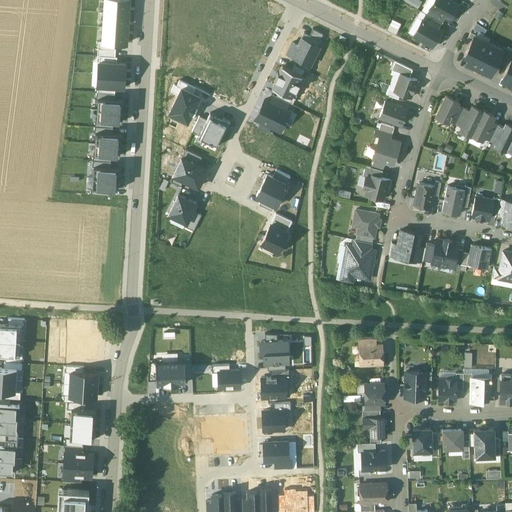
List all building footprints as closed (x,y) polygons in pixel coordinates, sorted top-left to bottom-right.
[(105,0),(105,12),(129,14),(129,0),(105,0)] [(459,5),(450,0),(434,0),(430,8),(445,17),(451,20),(459,5)] [(445,17),(430,8),(426,14),(441,22),(441,23),(442,23),(445,17)] [(105,12),(104,27),(128,28),(129,14),(105,12)] [(426,14),(426,13),(422,19),(438,28),(441,23),(441,22),(426,14)] [(438,28),(422,19),(413,35),(432,46),(441,30),(438,28)] [(388,30),(396,34),(401,24),(393,20),(388,30)] [(104,27),(103,42),(116,42),(127,43),(128,28),(104,27)] [(321,39),(323,34),(312,28),(310,34),(321,39)] [(298,59),(311,65),(321,46),(301,36),(291,56),(298,59)] [(475,36),(474,36),(473,38),(464,55),(469,58),(467,63),(476,68),(488,43),(475,36)] [(116,50),(116,42),(103,42),(98,41),(98,49),(116,50)] [(502,49),(488,43),(476,68),(485,72),(488,67),(493,69),(497,60),(503,50),(502,49)] [(503,47),(502,49),(503,50),(497,60),(503,63),(509,50),(503,47)] [(115,57),(116,50),(98,49),(98,55),(115,57)] [(511,50),(509,50),(503,63),(508,66),(511,57),(511,50)] [(298,59),(295,65),(305,70),(308,72),(311,65),(298,59)] [(99,62),(98,74),(125,75),(126,63),(99,62)] [(412,69),(400,63),(396,71),(401,73),(409,76),(412,69)] [(279,90),(295,98),(306,77),(302,75),(305,70),(295,65),(294,64),(291,70),(282,65),(279,73),(278,72),(274,79),(275,80),(272,87),(279,90)] [(409,76),(401,73),(394,91),(400,93),(410,97),(417,79),(409,76)] [(124,87),(125,75),(98,74),(97,86),(124,87)] [(177,85),(193,93),(196,87),(179,79),(177,85)] [(177,85),(174,84),(171,91),(178,94),(169,112),(187,121),(191,113),(193,114),(197,106),(195,105),(200,96),(193,93),(177,85)] [(398,99),(400,93),(394,91),(389,89),(387,95),(398,99)] [(295,98),(279,90),(276,96),(292,104),(295,98)] [(270,102),(286,110),(290,103),(274,95),(270,102)] [(458,102),(446,96),(436,116),(448,122),(449,120),(457,104),(458,102)] [(98,98),(97,109),(122,110),(123,99),(98,98)] [(270,126),(280,131),(290,111),(286,110),(270,102),(265,99),(255,119),(259,121),(270,126)] [(407,109),(385,101),(379,117),(401,125),(407,109)] [(457,104),(449,120),(455,123),(463,107),(457,104)] [(482,111),(472,106),(470,110),(462,126),(460,130),(471,135),(471,134),(482,111)] [(463,107),(455,123),(462,126),(470,110),(463,107)] [(122,121),(122,110),(97,109),(97,120),(122,121)] [(494,115),(483,110),(482,111),(471,134),(482,140),(483,137),(491,121),(494,115)] [(199,135),(198,137),(209,142),(210,141),(218,145),(230,121),(222,117),(222,119),(210,113),(207,119),(199,135)] [(207,119),(200,116),(192,131),(199,135),(207,119)] [(270,126),(259,121),(257,126),(268,131),(270,126)] [(498,124),(491,121),(483,137),(490,140),(498,124)] [(394,127),(381,123),(379,129),(392,133),(394,127)] [(496,143),(495,145),(506,150),(507,148),(511,137),(511,126),(506,123),(504,127),(496,143)] [(504,127),(498,124),(490,140),(496,143),(504,127)] [(379,129),(375,128),(374,134),(380,136),(390,139),(392,133),(379,129)] [(96,132),(95,143),(121,144),(121,133),(96,132)] [(390,139),(380,136),(376,148),(375,148),(372,158),(374,159),(385,162),(393,164),(396,155),(394,154),(396,149),(398,150),(400,142),(390,139)] [(120,155),(121,144),(95,143),(94,153),(120,155)] [(202,157),(186,149),(181,156),(198,164),(202,157)] [(183,180),(198,187),(207,169),(198,164),(181,156),(173,175),(183,180)] [(385,162),(374,159),(371,167),(382,170),(385,162)] [(94,166),(93,177),(119,178),(119,167),(94,166)] [(371,167),(365,166),(363,175),(365,176),(366,176),(371,177),(372,175),(381,177),(383,170),(382,170),(371,167)] [(272,176),(287,183),(290,176),(276,169),(272,176)] [(276,206),(287,183),(272,176),(267,174),(256,196),(261,199),(274,205),(276,206)] [(183,180),(173,175),(170,181),(181,186),(183,180)] [(371,177),(366,176),(365,176),(363,188),(368,189),(366,195),(383,199),(386,190),(388,188),(390,180),(381,177),(372,175),(371,177)] [(118,189),(119,178),(93,177),(92,188),(118,189)] [(441,182),(435,181),(434,186),(433,194),(439,196),(441,182)] [(434,186),(419,183),(417,190),(415,190),(414,197),(416,198),(414,205),(430,208),(433,194),(434,186)] [(464,188),(447,184),(442,210),(459,214),(462,201),(464,188)] [(471,186),(465,185),(464,188),(462,201),(468,202),(471,186)] [(336,195),(349,199),(351,192),(338,189),(336,195)] [(178,193),(168,215),(187,224),(193,211),(197,202),(178,193)] [(484,196),(475,195),(471,215),(476,216),(476,217),(484,219),(485,218),(489,219),(493,199),(485,197),(484,196)] [(271,210),(274,205),(261,199),(259,204),(271,210)] [(505,200),(499,199),(496,213),(502,214),(505,200)] [(511,201),(505,200),(502,214),(500,222),(511,224),(511,201)] [(374,236),(379,213),(356,209),(353,219),(360,221),(357,233),(373,236),(374,236)] [(201,215),(193,211),(187,224),(195,227),(201,215)] [(287,231),(292,220),(276,213),(271,223),(287,231)] [(280,246),(287,231),(271,223),(262,243),(262,244),(273,249),(278,251),(280,246)] [(395,257),(415,261),(421,234),(400,230),(398,243),(395,257)] [(373,236),(357,233),(356,239),(372,242),(373,236)] [(444,239),(436,238),(435,244),(431,261),(431,262),(439,263),(439,264),(446,266),(447,265),(454,267),(455,260),(458,248),(459,242),(451,241),(452,240),(444,238),(444,239)] [(370,265),(371,255),(370,254),(372,242),(356,239),(354,239),(353,246),(347,245),(341,280),(352,282),(353,276),(370,279),(372,265),(370,265)] [(389,256),(395,257),(398,243),(392,242),(389,256)] [(435,244),(426,242),(425,247),(423,259),(431,261),(435,244)] [(491,248),(471,244),(469,253),(467,263),(487,267),(491,248)] [(422,262),(425,247),(419,246),(415,261),(422,262)] [(463,249),(458,248),(455,260),(461,261),(463,252),(463,249)] [(511,251),(503,250),(500,267),(498,278),(511,280),(511,251)] [(461,261),(459,270),(465,271),(467,263),(469,253),(463,252),(461,261)] [(500,267),(494,266),(491,278),(498,279),(498,278),(500,267)] [(25,318),(8,317),(8,323),(22,324),(21,325),(24,326),(25,318)] [(0,338),(21,340),(21,325),(22,324),(8,323),(0,322),(0,338)] [(21,340),(0,338),(0,354),(6,355),(20,356),(20,355),(21,340)] [(265,340),(262,340),(263,363),(267,363),(285,362),(289,362),(288,339),(276,339),(265,340)] [(375,344),(360,345),(361,363),(382,363),(382,344),(375,344)] [(184,360),(170,361),(171,384),(185,383),(185,378),(184,360)] [(170,361),(156,361),(156,379),(156,384),(171,384),(170,361)] [(230,364),(212,364),(212,372),(218,372),(218,370),(230,370),(230,364)] [(0,367),(0,378),(16,380),(17,368),(4,367),(0,367)] [(230,370),(218,370),(218,372),(218,387),(240,386),(240,369),(230,370)] [(71,371),(70,383),(97,385),(98,373),(84,372),(71,371)] [(426,371),(406,371),(405,397),(425,397),(425,389),(426,371)] [(471,373),(463,373),(463,389),(463,391),(470,391),(471,376),(471,373)] [(511,374),(501,374),(501,377),(500,391),(500,402),(511,402),(511,374)] [(290,376),(271,377),(261,377),(262,397),(268,396),(268,403),(274,402),(274,396),(290,396),(290,376)] [(471,376),(470,391),(470,400),(482,401),(482,400),(487,400),(488,377),(471,376)] [(16,380),(0,378),(0,391),(2,391),(15,392),(15,391),(16,380)] [(455,378),(439,378),(438,400),(455,400),(456,389),(456,378),(455,378)] [(97,385),(70,383),(69,395),(82,396),(96,397),(97,385)] [(383,383),(365,383),(366,403),(380,403),(384,402),(383,383)] [(0,403),(0,416),(19,418),(20,404),(10,404),(0,403)] [(72,408),(71,423),(94,424),(95,410),(85,409),(72,408)] [(284,409),(274,409),(265,410),(265,417),(262,417),(262,430),(285,430),(284,409)] [(380,416),(362,416),(363,426),(369,426),(370,436),(381,436),(385,436),(384,415),(380,416)] [(19,418),(0,416),(0,429),(5,430),(5,437),(18,438),(18,431),(19,418)] [(94,439),(94,424),(71,423),(70,438),(83,439),(94,439)] [(431,428),(413,428),(413,433),(413,447),(413,450),(421,450),(421,452),(423,454),(430,454),(432,452),(431,448),(431,432),(431,428)] [(493,428),(474,429),(474,433),(475,449),(475,452),(481,452),(481,456),(494,455),(493,437),(493,428)] [(461,429),(444,429),(444,447),(462,446),(461,429)] [(0,456),(16,458),(17,438),(5,437),(5,445),(0,444),(0,456)] [(83,439),(70,438),(66,438),(65,445),(83,446),(83,439)] [(264,442),(264,461),(275,461),(289,460),(288,441),(264,442)] [(370,442),(357,443),(357,451),(361,451),(361,450),(375,450),(375,442),(370,442)] [(375,450),(361,450),(361,451),(362,468),(370,468),(386,467),(385,450),(375,450)] [(92,465),(93,453),(83,452),(65,451),(64,463),(92,465)] [(16,458),(0,456),(0,470),(7,471),(15,472),(16,458)] [(275,461),(275,469),(293,468),(292,460),(289,460),(275,461)] [(92,476),(92,465),(64,463),(64,475),(81,476),(92,476)] [(497,469),(486,470),(486,478),(498,477),(497,469)] [(386,482),(360,483),(360,502),(375,501),(387,501),(386,482)] [(278,511),(297,511),(296,489),(296,487),(284,487),(284,494),(278,494),(278,511)] [(87,511),(89,490),(59,488),(56,511),(87,511)] [(297,511),(296,511),(314,511),(314,494),(308,494),(308,488),(296,489),(297,511)] [(260,489),(260,491),(260,511),(271,511),(271,494),(271,489),(260,489)] [(236,491),(224,492),(224,494),(224,511),(236,511),(236,497),(236,491)] [(247,497),(247,511),(260,511),(260,491),(247,492),(247,497)] [(212,511),(224,511),(224,494),(212,494),(212,500),(212,511)] [(375,501),(360,502),(360,510),(366,510),(375,509),(375,501)] [(416,502),(408,502),(408,511),(416,511),(416,509),(416,502)] [(505,503),(496,504),(497,510),(497,511),(505,511),(505,509),(505,503)]
